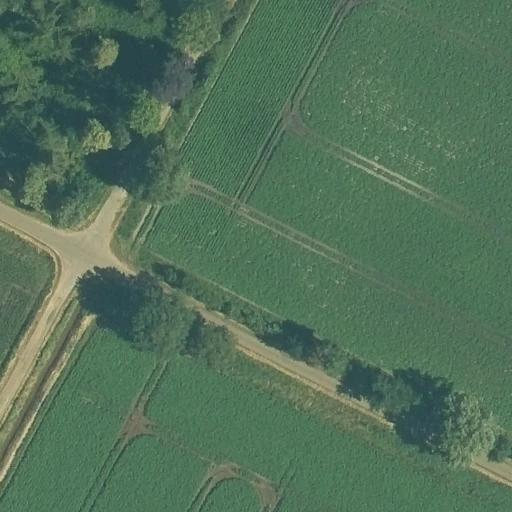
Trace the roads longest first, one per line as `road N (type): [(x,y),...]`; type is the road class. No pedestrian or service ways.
road 1 (residential): [(511,457),(79,240)]
road 2 (unclassified): [(217,0),(79,240)]
road 3 (unclassified): [(79,240),(0,392)]
